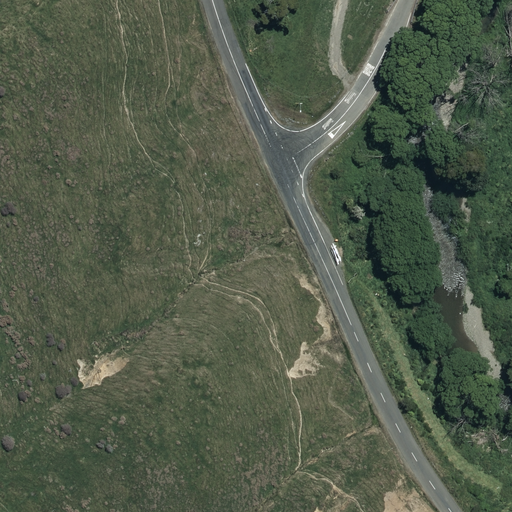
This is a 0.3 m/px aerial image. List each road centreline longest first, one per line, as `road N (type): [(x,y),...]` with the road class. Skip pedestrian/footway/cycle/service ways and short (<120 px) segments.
road 1 (tertiary): [(277,161),(383,401),(451,511)]
road 2 (unclassified): [(406,0),(347,110),(312,143),(277,161)]
road 3 (tertiary): [(212,0),(277,161)]
